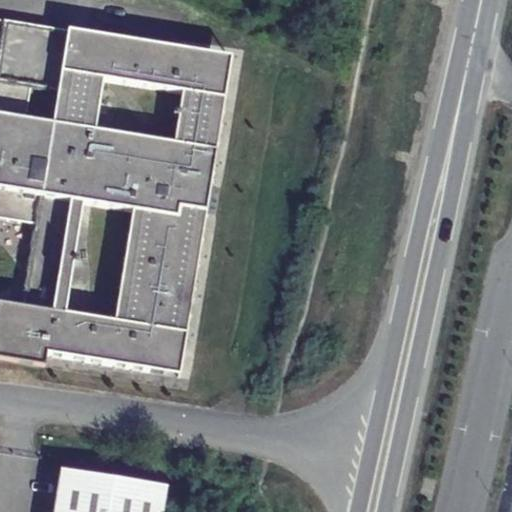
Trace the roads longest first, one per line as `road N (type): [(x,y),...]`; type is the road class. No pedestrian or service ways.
road 1 (secondary): [(478,0),(381,456)]
road 2 (residential): [(0,394),(381,456)]
